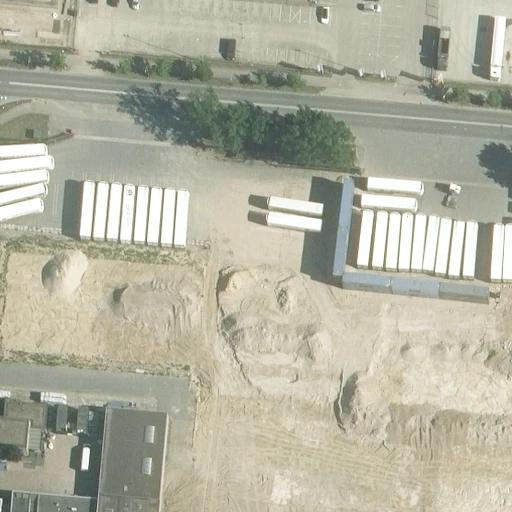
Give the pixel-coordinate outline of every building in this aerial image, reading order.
[(82,0),(82,9),(108,10),(108,0),(82,0)] [(182,254),(186,176),(67,170),(65,212),(4,208),(0,277),(0,307),(48,310),(50,284),(76,286),(77,257),(20,254),(20,244),(64,247),(65,220),(107,223),(106,250),(182,254)] [(210,202),(186,511),(511,511),(511,228),(510,228),(505,288),(355,277),(362,189),(233,179),(232,203),(210,202)] [(113,405),(112,390),(90,391),(91,406),(113,405)] [(48,410),(18,407),(16,426),(0,424),(0,455),(3,455),(27,458),(29,434),(45,436),(48,410)] [(160,511),(168,420),(106,415),(99,503),(39,498),(38,504),(30,503),(31,497),(13,495),(11,511),(160,511)]
